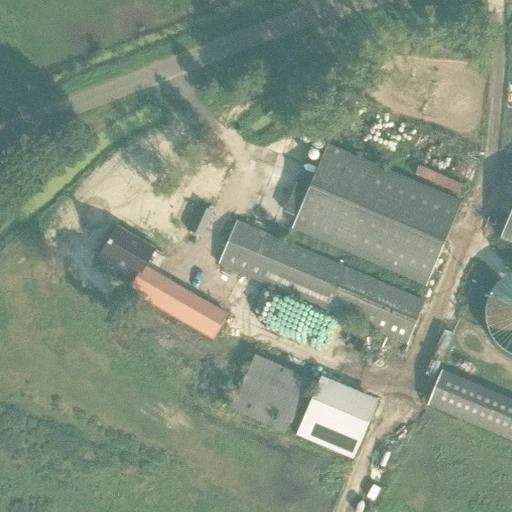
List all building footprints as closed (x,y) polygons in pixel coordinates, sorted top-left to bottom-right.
[(451,173),(462,142),(370,111),(359,142),(451,173)] [(285,138),(294,143),(302,130),(292,124),(285,138)] [(328,147),(294,226),(292,230),(426,287),(462,203),(328,147)] [(202,238),(215,205),(204,200),(189,231),(202,238)] [(511,207),(499,238),(511,243),(511,207)] [(425,302),(237,223),(218,265),(408,344),(425,302)] [(212,340),(226,316),(144,268),(155,251),(117,229),(99,260),(135,281),(129,292),(212,340)] [(490,293),(489,296),(486,304),(484,316),(486,328),(490,339),(497,349),(507,356),(511,357),(511,274),(507,277),(497,284),(490,293)] [(420,343),(413,358),(431,367),(438,351),(420,343)] [(222,407),(290,432),(310,376),(253,355),(246,377),(236,374),(230,392),(227,391),(222,407)] [(511,401),(442,372),(427,407),(511,443),(511,401)] [(297,437),(353,460),(376,405),(320,382),(297,437)]
